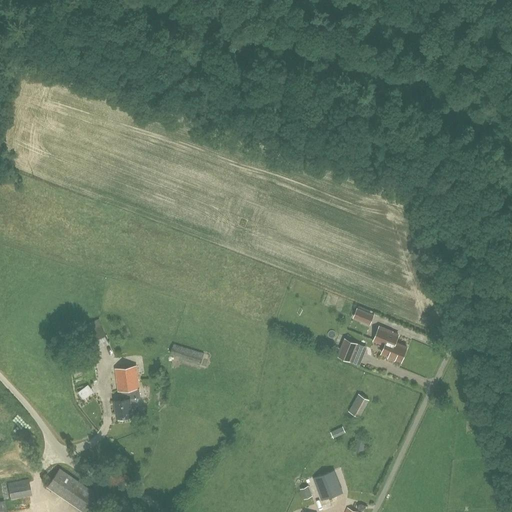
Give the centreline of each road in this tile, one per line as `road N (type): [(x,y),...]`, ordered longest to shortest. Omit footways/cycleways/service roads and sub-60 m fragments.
road 1 (unclassified): [(159,511),(73,466),(0,380)]
road 2 (unclassified): [(374,511),(458,333)]
road 3 (unclassified): [(0,122),(28,0)]
